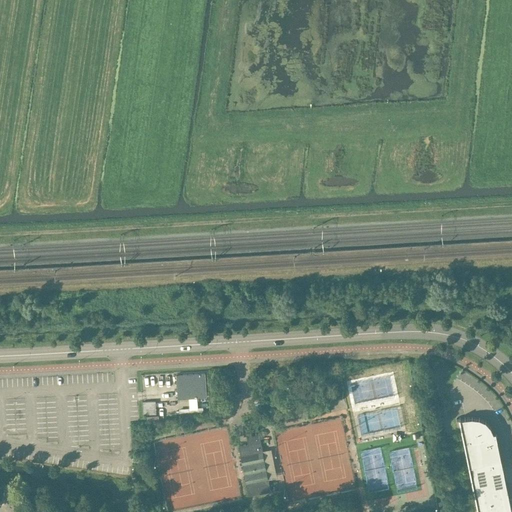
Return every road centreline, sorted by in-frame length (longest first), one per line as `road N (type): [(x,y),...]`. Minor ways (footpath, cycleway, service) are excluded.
road 1 (secondary): [(511,373),(455,336),(406,331),(0,355)]
road 2 (track): [(511,205),(0,234)]
